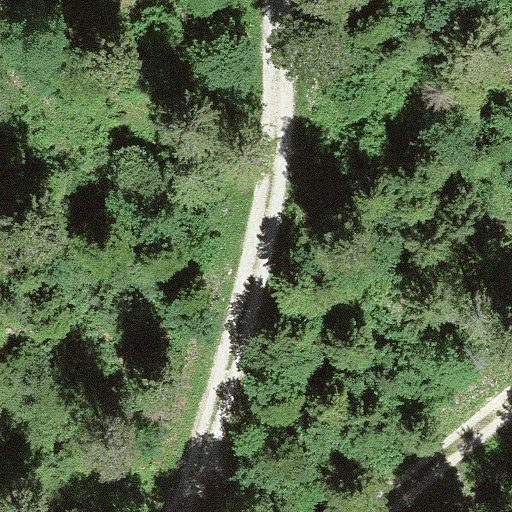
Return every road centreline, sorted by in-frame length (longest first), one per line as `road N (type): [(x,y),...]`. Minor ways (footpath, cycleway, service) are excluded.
road 1 (track): [(281,0),(265,222),(212,434),(183,511)]
road 2 (track): [(382,511),(511,403)]
